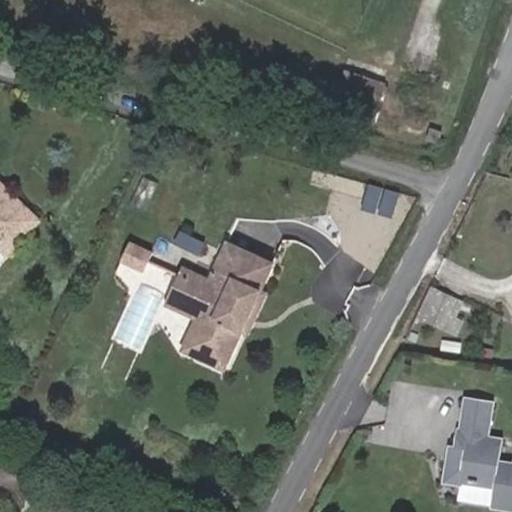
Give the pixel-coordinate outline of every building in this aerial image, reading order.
[(348,71),(337,109),(375,119),(387,83),(348,71)] [(428,129),(425,143),(439,147),(442,132),(428,129)] [(0,236),(4,232),(19,246),(44,218),(4,178),(0,177),(0,236)] [(393,215),(400,191),(367,181),(359,205),(393,215)] [(181,230),(175,244),(199,254),(205,240),(181,230)] [(4,232),(0,236),(0,240),(12,253),(19,246),(4,232)] [(155,243),(132,233),(123,252),(146,262),(155,243)] [(275,256),(228,233),(210,271),(197,297),(194,309),(205,314),(188,348),(223,364),(242,324),(261,284),(275,256)] [(166,296),(194,309),(197,297),(210,271),(184,258),(166,296)] [(268,287),(261,284),(242,324),(250,328),(268,287)] [(454,334),(468,300),(430,285),(416,319),(454,334)] [(205,314),(194,309),(178,343),(188,348),(205,314)] [(511,507),(511,462),(504,461),(507,441),(491,439),(497,401),(470,396),(464,434),(463,434),(461,443),(459,457),(453,456),(449,481),(465,483),(465,481),(498,486),(495,505),(511,507)] [(459,457),(461,443),(455,442),(453,456),(459,457)] [(495,505),(498,486),(465,481),(465,483),(462,500),(495,505)]
